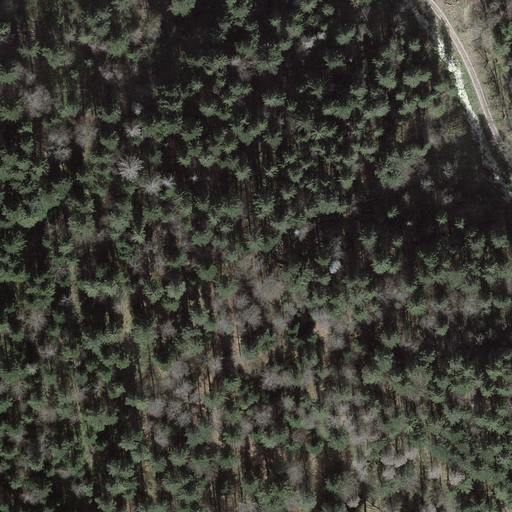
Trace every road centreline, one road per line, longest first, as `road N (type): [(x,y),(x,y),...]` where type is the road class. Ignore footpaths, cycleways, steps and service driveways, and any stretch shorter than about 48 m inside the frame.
road 1 (track): [(95,511),(136,358),(133,337),(115,333),(0,409)]
road 2 (track): [(0,255),(39,194),(46,164),(36,125),(0,99)]
road 3 (track): [(511,158),(487,118),(459,42),(430,0)]
